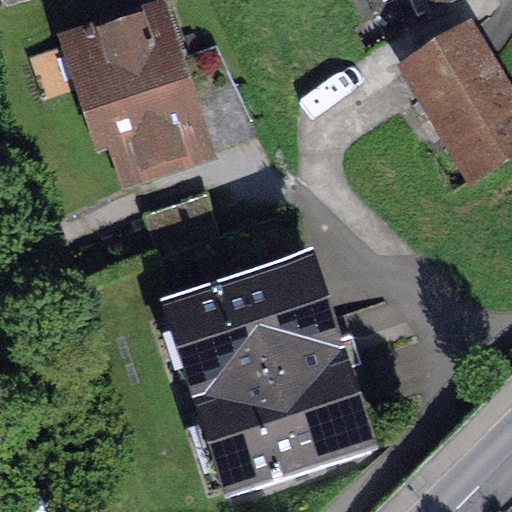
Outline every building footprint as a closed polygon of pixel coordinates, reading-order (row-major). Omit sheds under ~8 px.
[(429,0),(436,15),(470,0),(429,0)] [(166,4),(55,39),(93,158),(110,152),(123,194),(217,164),(215,156),(183,58),(166,4)] [(511,167),(511,87),(473,25),(397,71),(472,193),(511,167)] [(217,47),(183,58),(215,156),(262,140),(217,47)] [(210,194),(145,215),(158,257),(224,236),(210,194)] [(205,438),(227,505),(375,458),(313,261),(164,308),(205,438)]
